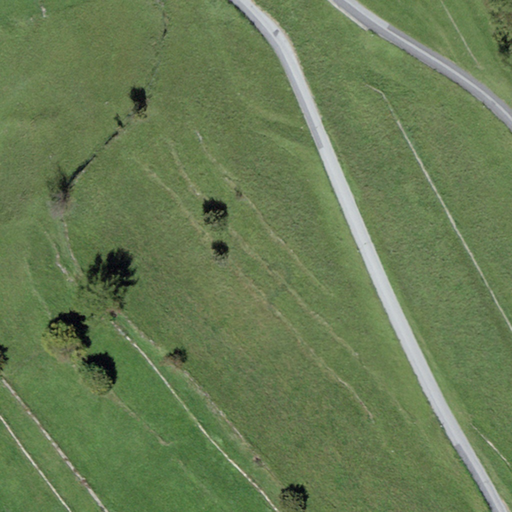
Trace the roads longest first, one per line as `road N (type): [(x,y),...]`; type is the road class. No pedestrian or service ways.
road 1 (unclassified): [(244,0),(295,63),(418,361),(507,511)]
road 2 (unclassified): [(511,113),(375,25),(350,0)]
